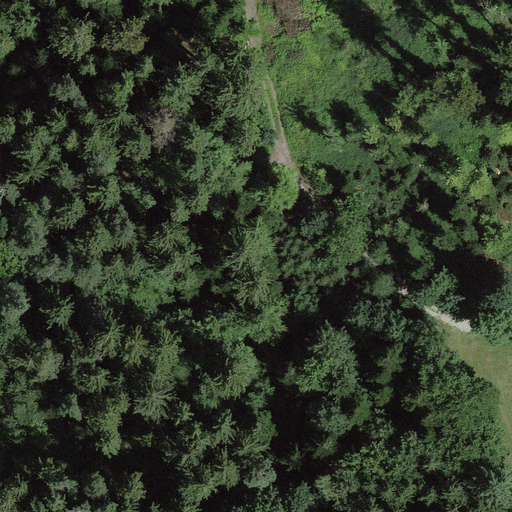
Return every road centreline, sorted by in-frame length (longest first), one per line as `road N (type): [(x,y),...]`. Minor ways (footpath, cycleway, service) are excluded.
road 1 (track): [(511,307),(437,272),(315,143),(99,148),(0,172)]
road 2 (track): [(315,143),(281,0)]
